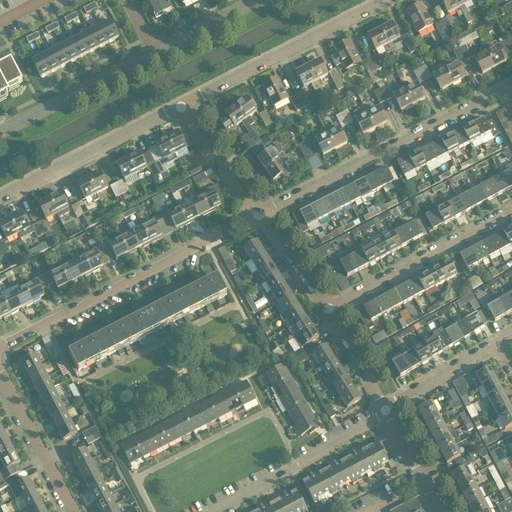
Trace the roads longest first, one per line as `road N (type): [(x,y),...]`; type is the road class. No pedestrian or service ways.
road 1 (residential): [(0,349),(258,214)]
road 2 (residential): [(258,214),(511,83)]
road 3 (residential): [(179,107),(387,0)]
road 4 (residential): [(326,308),(511,208)]
road 5 (residential): [(205,511),(385,411)]
road 6 (residential): [(0,197),(179,107)]
road 7 (tertiary): [(0,132),(154,52)]
road 8 (residential): [(74,511),(0,370)]
road 9 (residential): [(258,214),(179,107)]
road 10 (residential): [(385,411),(499,343)]
